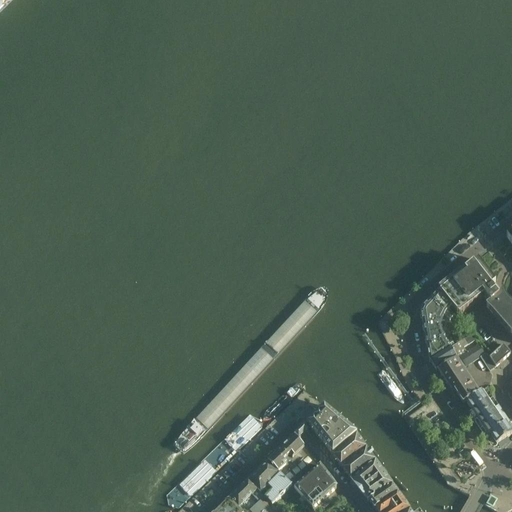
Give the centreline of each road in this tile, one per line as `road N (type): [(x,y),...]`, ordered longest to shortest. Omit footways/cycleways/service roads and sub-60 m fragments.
road 1 (residential): [(495,470),(418,370),(409,314),(415,299),(511,221)]
road 2 (residential): [(205,511),(295,423),(306,435)]
